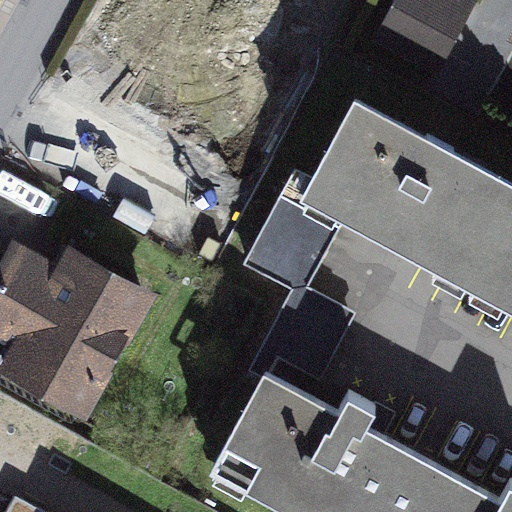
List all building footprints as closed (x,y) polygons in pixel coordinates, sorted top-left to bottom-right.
[(404,0),(384,41),(437,68),(470,2),(466,0),(404,0)] [(250,140),(83,47),(58,92),(166,152),(161,162),(219,194),(250,140)] [(511,209),(511,185),(354,100),(310,183),(349,204),(477,273),(511,209)] [(249,261),(296,287),(302,290),(349,204),(310,183),(295,175),(249,261)] [(511,209),(477,273),(511,291),(511,209)] [(0,379),(74,420),(144,290),(75,252),(63,274),(16,249),(0,278),(0,379)] [(255,365),(267,372),(308,394),(350,316),(302,290),(296,287),(255,365)] [(222,454),(328,511),(406,511),(433,462),(368,426),(379,407),(348,390),(337,410),(308,394),(267,372),(222,454)] [(168,452),(151,443),(141,463),(158,472),(168,452)] [(122,511),(0,444),(0,511),(122,511)] [(406,511),(511,511),(511,475),(511,476),(499,498),(433,462),(406,511)]
